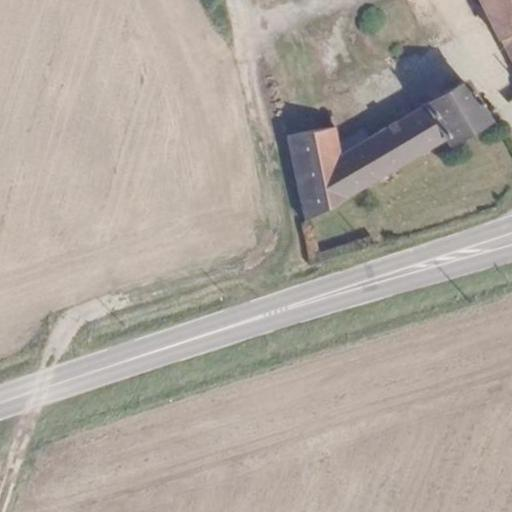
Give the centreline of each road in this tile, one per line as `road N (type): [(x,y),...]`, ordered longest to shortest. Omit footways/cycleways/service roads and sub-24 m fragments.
road 1 (secondary): [(511,220),(246,319)]
road 2 (secondary): [(246,319),(511,250)]
road 3 (secondary): [(246,319),(0,401)]
